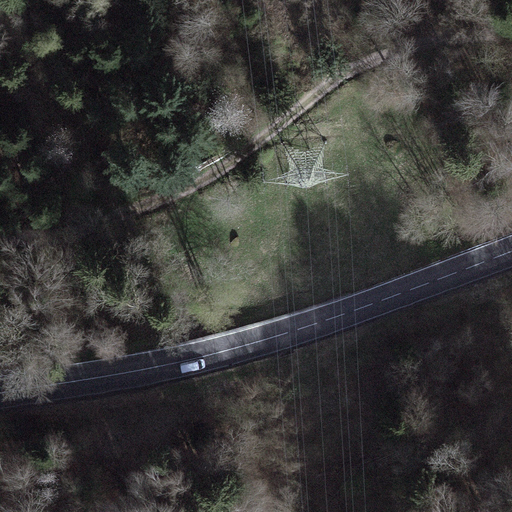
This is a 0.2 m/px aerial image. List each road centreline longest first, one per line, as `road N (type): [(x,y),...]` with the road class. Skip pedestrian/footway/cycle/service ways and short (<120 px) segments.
road 1 (track): [(0,242),(55,233),(200,176),(343,72),(376,57),(511,30)]
road 2 (primary): [(511,252),(284,334),(0,395)]
